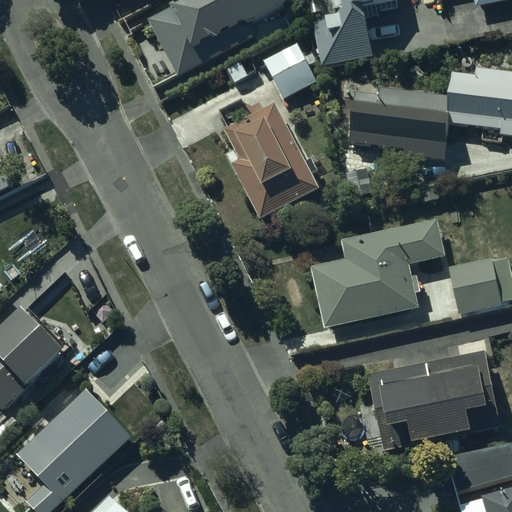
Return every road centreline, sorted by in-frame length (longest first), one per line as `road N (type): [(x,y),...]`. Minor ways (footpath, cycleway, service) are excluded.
road 1 (residential): [(97,132),(293,511)]
road 2 (residential): [(97,132),(42,92),(22,56),(14,0)]
road 3 (residential): [(55,0),(93,61),(97,132)]
